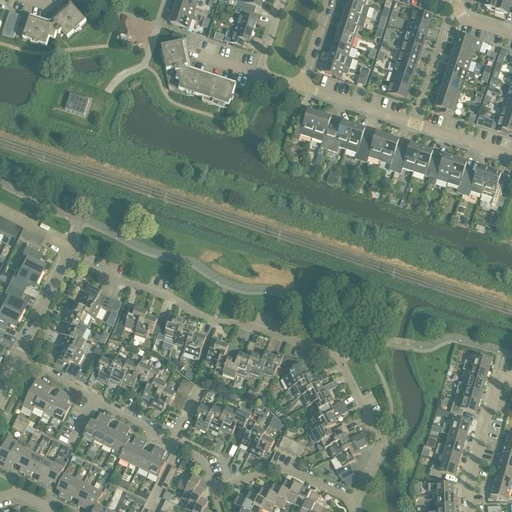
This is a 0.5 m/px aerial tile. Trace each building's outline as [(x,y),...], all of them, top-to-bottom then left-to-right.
[(195,9),(197,0),(178,0),(177,3),(195,9)] [(263,4),(264,0),(244,0),(243,3),(239,2),(237,8),(246,11),(254,14),(256,8),(260,9),(262,4),(263,4)] [(486,0),(484,7),(487,8),(487,9),(491,12),(495,13),(499,0),(486,0)] [(511,0),(499,0),(495,13),(499,14),(504,15),(504,14),(507,15),(510,5),(511,5),(511,0)] [(348,1),(345,12),(362,17),(366,19),(370,9),(365,7),(348,1)] [(192,19),(195,9),(177,3),(176,7),(175,7),(173,13),(192,19)] [(79,28),(86,22),(72,7),(53,23),(55,25),(53,27),(29,19),(23,39),(31,42),(32,40),(39,42),(38,44),(47,47),(49,39),(54,40),(57,34),(57,33),(61,37),(64,35),(68,39),(74,33),(73,31),(78,27),(79,28)] [(253,32),(255,26),(257,21),(244,17),(246,11),(237,8),(235,14),(239,15),(236,26),(253,32)] [(428,28),(429,24),(430,24),(433,18),(414,11),(410,22),(428,28)] [(345,12),(342,22),(358,28),(363,29),(366,19),(362,17),(345,12)] [(13,39),(14,38),(21,16),(9,13),(2,35),(13,39)] [(188,30),(192,19),(173,13),(170,19),(171,20),(170,24),(188,30)] [(342,22),(338,32),(355,38),(358,28),(342,22)] [(426,38),(428,32),(427,31),(428,28),(410,22),(407,32),(426,38)] [(251,38),(253,32),(236,26),(233,33),(228,31),(224,42),(243,48),(245,42),(249,44),(251,38)] [(338,32),(335,43),(352,48),(355,38),(338,32)] [(421,48),(422,45),(424,45),(426,38),(407,32),(403,42),(421,48)] [(477,41),(459,35),(458,39),(457,39),(455,46),(474,52),(479,54),(483,43),(477,41)] [(419,59),(421,53),(420,52),(421,48),(403,42),(400,53),(419,59)] [(187,67),(182,43),(161,47),(163,56),(166,55),(167,62),(165,63),(166,71),(165,71),(169,91),(178,94),(179,91),(203,99),(202,102),(228,110),(236,87),(185,71),(185,68),(187,67)] [(335,43),(331,53),(348,58),(349,57),(354,59),(357,51),(351,50),(352,48),(335,43)] [(470,62),(474,52),(455,46),(453,52),(454,53),(453,56),(470,62)] [(331,53),(328,63),(349,70),(353,61),(348,59),(348,58),(331,53)] [(414,69),(416,65),(417,65),(419,59),(400,53),(396,63),(414,69)] [(467,73),(470,62),(453,56),(451,60),(450,60),(448,66),(467,73)] [(324,66),(322,73),(325,74),(341,79),(343,74),(348,76),(349,70),(328,63),(327,67),(324,66)] [(412,79),(414,73),(413,72),(414,69),(396,63),(393,73),(412,79)] [(464,83),(467,73),(448,66),(446,73),(447,73),(446,77),(464,83)] [(368,76),(370,72),(370,71),(362,68),(360,74),(368,76)] [(408,89),(409,86),(410,86),(412,79),(393,73),(390,83),(408,89)] [(493,73),(491,80),(497,82),(499,75),(493,73)] [(365,87),(368,76),(360,74),(357,84),(365,87)] [(460,93),(464,83),(446,77),(445,80),(443,80),(441,87),(460,93)] [(405,100),(407,94),(406,93),(408,89),(390,83),(386,94),(405,100)] [(457,103),(460,93),(441,87),(439,94),(440,94),(439,98),(457,103)] [(84,116),(89,101),(70,95),(65,110),(84,116)] [(511,110),(511,98),(506,97),(503,107),(511,110)] [(452,118),(453,114),(457,103),(439,98),(438,101),(437,101),(434,108),(440,110),(439,114),(452,118)] [(511,121),(511,110),(503,107),(500,118),(511,121)] [(311,139),(320,115),(308,111),(305,121),(299,119),(292,140),(299,142),(301,136),(311,139)] [(473,125),(476,116),(470,114),(467,123),(473,125)] [(326,151),(333,130),(328,128),(331,119),(320,115),(311,139),(322,144),(320,149),(326,151)] [(511,121),(500,118),(498,123),(485,119),(484,121),(478,119),(476,126),(507,136),(508,132),(511,133),(511,121)] [(345,151),(353,126),(342,122),(339,132),(333,130),(326,151),(337,155),(339,148),(345,151)] [(361,162),(367,141),(362,139),(365,130),(353,126),(345,151),(356,154),(354,160),(361,162)] [(379,162),(387,137),(376,133),(373,143),(367,141),(361,162),(367,164),(368,159),(379,162)] [(394,173),(401,152),(396,150),(399,141),(387,137),(379,162),(390,166),(388,171),(394,173)] [(413,173),(421,148),(410,145),(407,154),(401,152),(394,173),(401,175),(403,169),(413,173)] [(430,179),(435,164),(430,162),(433,152),(421,148),(413,173),(430,179)] [(447,184),(455,160),(444,156),(441,165),(435,164),(430,179),(428,184),(435,186),(437,181),(447,184)] [(462,196),(469,175),(464,173),(467,163),(455,160),(447,184),(458,188),(456,194),(462,196)] [(481,196),(489,171),(478,167),(475,176),(469,175),(462,196),(469,198),(471,192),(481,196)] [(497,207),(504,186),(498,184),(501,175),(489,171),(481,196),(492,199),(490,205),(497,207)] [(457,214),(463,216),(466,209),(459,207),(457,214)] [(497,222),(500,213),(493,211),(491,219),(497,222)] [(0,231),(4,234),(10,223),(4,220),(0,228),(0,231)] [(9,236),(15,225),(10,223),(4,234),(9,236)] [(15,239),(20,228),(15,225),(9,236),(15,239)] [(22,243),(28,232),(23,229),(18,240),(22,243)] [(28,246),(33,234),(28,232),(22,243),(27,245),(28,246)] [(33,248),(39,237),(33,234),(28,246),(33,248)] [(39,251),(41,247),(44,240),(39,237),(33,248),(39,251)] [(8,253),(11,248),(5,245),(2,250),(8,253)] [(39,278),(45,267),(38,263),(41,256),(37,254),(39,251),(33,248),(28,246),(27,245),(22,256),(26,258),(21,269),(39,278)] [(33,290),(39,278),(21,269),(15,280),(12,279),(8,287),(23,294),(26,286),(33,290)] [(84,314),(88,316),(96,320),(101,309),(99,308),(94,305),(100,294),(101,292),(88,285),(83,294),(84,295),(79,307),(86,311),(84,314)] [(20,317),(26,305),(19,302),(23,294),(8,287),(4,295),(7,297),(2,308),(20,317)] [(99,308),(105,296),(100,294),(94,305),(99,308)] [(106,311),(110,299),(105,296),(99,308),(101,309),(106,311)] [(112,313),(116,301),(110,299),(106,311),(106,312),(112,313)] [(117,315),(122,303),(116,301),(112,313),(117,315)] [(68,311),(62,323),(66,324),(73,328),(75,324),(83,328),(84,324),(86,325),(90,317),(88,316),(84,314),(86,311),(79,307),(75,305),(72,312),(68,311)] [(0,330),(4,332),(8,325),(14,328),(20,317),(2,308),(0,311),(0,330)] [(116,328),(112,334),(113,334),(116,336),(121,338),(125,328),(136,332),(139,324),(143,325),(145,317),(146,317),(147,313),(135,309),(133,317),(129,316),(126,325),(120,323),(118,323),(118,322),(116,328)] [(136,332),(134,336),(146,340),(149,332),(158,336),(163,322),(157,320),(157,321),(146,317),(145,317),(143,325),(139,324),(136,332)] [(158,336),(157,340),(174,346),(175,341),(175,342),(178,333),(182,335),(185,327),(186,323),(174,319),(172,326),(168,325),(169,324),(163,322),(158,336)] [(73,328),(66,324),(60,335),(64,337),(72,340),(74,337),(81,341),(82,340),(87,330),(83,328),(75,324),(73,328)] [(175,341),(174,346),(185,349),(185,350),(188,341),(192,343),(194,335),(195,335),(196,331),(185,327),(182,335),(178,333),(175,342),(175,341)] [(107,340),(110,335),(104,332),(101,337),(107,340)] [(185,349),(183,354),(195,357),(193,361),(198,362),(202,351),(206,339),(195,335),(194,335),(192,343),(188,341),(185,350),(185,349)] [(64,337),(59,348),(63,350),(63,349),(71,353),(72,350),(80,353),(85,342),(82,340),(81,341),(74,337),(72,340),(64,337)] [(104,345),(107,340),(101,337),(99,343),(104,345)] [(210,350),(206,362),(217,366),(220,358),(224,359),(226,354),(228,347),(217,343),(218,339),(213,337),(208,349),(210,350)] [(235,367),(239,368),(236,377),(247,381),(249,376),(248,376),(251,368),(248,367),(252,355),(255,345),(250,343),(245,357),(239,355),(235,367)] [(63,349),(63,350),(57,360),(69,366),(71,362),(76,365),(78,366),(84,355),(80,353),(72,350),(71,353),(63,349)] [(98,357),(101,351),(96,349),(93,354),(98,357)] [(263,359),(260,367),(264,368),(261,376),(273,380),(277,368),(279,369),(283,356),(278,354),(276,359),(265,355),(263,359)] [(252,355),(248,367),(251,368),(248,376),(249,376),(260,380),(261,376),(264,368),(260,367),(263,359),(252,355)] [(283,356),(279,369),(284,371),(289,358),(283,356)] [(488,373),(491,362),(475,357),(473,363),(466,361),(464,366),(488,373)] [(217,366),(216,369),(224,372),(222,376),(235,380),(236,377),(239,368),(235,367),(231,365),(232,362),(224,359),(220,358),(217,366)] [(290,376),(283,379),(288,391),(292,389),(292,388),(300,384),(298,381),(306,377),(300,366),(298,367),(294,360),(289,358),(284,371),(288,372),(290,376)] [(95,370),(89,382),(94,384),(96,380),(107,386),(109,382),(113,374),(109,372),(113,365),(102,359),(96,371),(95,370)] [(176,369),(179,364),(175,360),(171,365),(176,369)] [(113,374),(109,382),(120,387),(122,383),(126,376),(122,374),(126,366),(115,361),(113,365),(109,372),(113,374)] [(70,376),(76,365),(71,362),(69,366),(65,374),(70,376)] [(126,376),(122,383),(133,389),(138,377),(139,377),(135,375),(139,368),(138,368),(128,362),(126,366),(122,374),(126,376)] [(139,368),(135,375),(139,377),(138,377),(142,379),(140,383),(148,387),(147,388),(148,386),(152,388),(156,381),(158,377),(160,372),(153,368),(152,370),(140,364),(138,368),(139,368)] [(180,372),(184,368),(179,364),(176,369),(180,372)] [(82,368),(78,366),(76,365),(70,376),(76,379),(82,368)] [(485,383),(488,373),(464,366),(463,371),(470,373),(469,378),(485,383)] [(300,384),(292,388),(292,389),(298,399),(302,397),(309,393),(307,389),(319,384),(328,379),(326,373),(312,380),(310,375),(306,377),(298,381),(300,384)] [(485,383),(469,378),(461,376),(458,387),(482,393),(485,383)] [(32,412),(46,385),(36,380),(22,407),(32,412)] [(146,392),(142,398),(153,403),(157,396),(161,398),(164,390),(165,390),(167,386),(156,381),(152,388),(148,386),(147,388),(146,392)] [(183,381),(180,386),(192,392),(194,386),(183,381)] [(309,393),(302,397),(307,408),(319,402),(317,398),(328,393),(338,387),(335,382),(322,389),(319,384),(307,389),(309,393)] [(44,414),(51,398),(47,396),(52,387),(46,385),(32,412),(33,412),(34,409),(44,414)] [(180,386),(177,391),(189,397),(192,392),(180,386)] [(479,404),(482,393),(458,387),(455,397),(479,404)] [(139,396),(138,399),(141,401),(141,400),(142,398),(146,392),(142,390),(139,396)] [(153,403),(151,407),(162,413),(166,405),(169,407),(172,402),(175,396),(175,395),(165,390),(164,390),(161,398),(157,396),(153,403)] [(253,398),(256,393),(250,390),(247,395),(253,398)] [(53,418),(65,394),(60,391),(55,400),(51,398),(44,414),(53,418)] [(175,395),(175,396),(186,402),(189,397),(177,391),(175,395)] [(320,405),(317,407),(321,415),(323,419),(345,407),(342,402),(331,408),(330,406),(334,404),(328,393),(317,398),(319,402),(320,405)] [(63,423),(71,408),(66,406),(71,397),(65,394),(53,418),(63,423)] [(175,396),(172,402),(184,408),(186,402),(175,396)] [(476,414),(479,404),(455,397),(450,414),(462,417),(464,411),(476,414)] [(172,402),(169,407),(181,413),(181,412),(184,408),(172,402)] [(259,405),(255,413),(260,416),(261,414),(264,408),(259,405)] [(274,406),(270,410),(276,415),(280,412),(274,406)] [(206,433),(208,430),(208,429),(212,422),(208,420),(212,412),(201,407),(195,419),(198,420),(195,428),(206,433)] [(321,415),(309,421),(315,432),(323,428),(325,431),(328,430),(336,426),(333,420),(348,413),(345,407),(323,419),(321,415)] [(219,435),(221,431),(220,431),(224,423),(221,421),(225,414),(224,413),(214,408),(212,412),(208,420),(212,422),(208,429),(208,430),(219,435)] [(231,436),(237,425),(233,423),(237,415),(226,410),(224,413),(225,414),(221,421),(224,423),(220,431),(221,431),(231,436)] [(255,428),(256,425),(249,421),(250,417),(239,412),(237,415),(233,423),(237,425),(240,427),(239,430),(247,434),(250,436),(254,428),(255,428)] [(443,412),(442,418),(451,420),(453,415),(443,412)] [(93,442),(105,417),(100,414),(95,423),(91,421),(83,437),(93,442)] [(27,428),(28,426),(30,422),(18,416),(15,423),(27,428)] [(103,446),(110,431),(106,429),(111,420),(105,417),(93,442),(103,446)] [(467,436),(470,425),(454,421),(452,426),(444,424),(443,429),(467,436)] [(23,435),(27,428),(15,423),(12,429),(23,435)] [(112,451),(124,426),(119,424),(114,433),(110,431),(103,446),(112,451)] [(127,445),(130,440),(125,438),(130,429),(124,426),(112,451),(121,456),(122,456),(127,445)] [(265,433),(255,428),(254,428),(250,436),(247,434),(244,439),(241,445),(252,451),(256,443),(259,445),(263,437),(265,433)] [(315,432),(312,433),(318,445),(321,443),(325,451),(336,445),(334,441),(339,438),(339,439),(345,435),(347,434),(346,431),(337,435),(335,431),(330,433),(328,430),(325,431),(323,428),(315,432)] [(464,446),(467,436),(443,429),(441,434),(449,436),(448,442),(464,446)] [(336,445),(325,451),(328,449),(334,460),(337,458),(337,457),(345,453),(343,450),(355,444),(364,439),(361,434),(348,440),(345,435),(339,439),(339,438),(334,441),(336,445)] [(268,454),(274,442),(263,437),(259,445),(256,443),(252,451),(250,454),(261,460),(265,453),(268,454)] [(283,451),(289,440),(284,437),(278,449),(283,451)] [(16,446),(18,443),(7,438),(0,452),(0,468),(4,470),(16,446)] [(129,465),(141,440),(136,438),(131,447),(127,445),(122,456),(121,456),(119,460),(129,465)] [(343,468),(336,471),(339,478),(341,477),(344,482),(353,477),(350,472),(352,471),(349,465),(355,462),(353,459),(360,455),(358,451),(368,446),(367,445),(364,439),(355,444),(343,450),(345,453),(337,457),(337,458),(343,468)] [(429,439),(427,446),(434,448),(436,441),(429,439)] [(139,470),(146,454),(142,452),(147,443),(141,440),(129,465),(139,470)] [(288,454),(294,442),(289,440),(283,451),(288,454)] [(25,451),(28,446),(18,441),(18,443),(16,446),(4,470),(9,473),(13,464),(17,466),(25,451)] [(294,456),(299,445),(294,442),(288,454),(294,456)] [(461,457),(464,446),(448,442),(446,447),(438,445),(437,450),(461,457)] [(299,459),(305,447),(299,445),(294,456),(299,459)] [(511,459),(511,448),(504,446),(501,456),(511,459)] [(148,474),(160,450),(155,447),(150,456),(146,454),(139,470),(148,474)] [(158,479),(166,464),(161,461),(166,453),(160,450),(148,474),(158,479)] [(458,467),(461,457),(437,450),(435,455),(443,457),(442,462),(458,467)] [(25,475),(35,455),(25,451),(17,466),(21,468),(19,472),(25,475)] [(37,476),(44,460),(35,455),(25,475),(30,478),(33,474),(37,476)] [(511,469),(511,459),(501,456),(498,466),(511,469)] [(73,457),(71,461),(74,463),(81,466),(83,462),(76,459),(73,457)] [(310,471),(313,465),(301,459),(298,465),(310,471)] [(44,485),(54,465),(44,460),(37,476),(41,478),(38,482),(44,485)] [(188,472),(191,465),(183,461),(179,467),(188,472)] [(455,478),(458,467),(442,462),(440,468),(432,466),(429,477),(441,480),(442,474),(455,478)] [(56,485),(64,470),(54,465),(44,485),(50,487),(52,483),(56,485)] [(511,480),(511,469),(498,466),(495,475),(511,480)] [(172,480),(177,470),(172,467),(166,478),(172,480)] [(64,500),(74,480),(64,475),(57,491),(61,493),(59,497),(64,500)] [(510,490),(511,484),(511,480),(495,475),(493,485),(510,490)] [(182,481),(178,489),(185,493),(185,492),(193,496),(197,488),(201,481),(193,477),(189,485),(182,481)] [(166,491),(172,480),(166,478),(161,488),(166,491)] [(76,500),(84,485),(74,480),(64,500),(70,503),(72,498),(76,500)] [(294,506),(303,489),(286,481),(282,489),(282,490),(290,494),(286,502),(287,502),(294,506)] [(83,509),(93,490),(84,485),(76,500),(80,502),(78,506),(83,509)] [(283,510),(287,502),(286,502),(290,494),(282,490),(282,489),(274,485),(270,493),(270,494),(278,498),(274,506),(283,510)] [(428,497),(453,496),(453,485),(436,485),(428,486),(428,492),(428,497)] [(507,500),(510,490),(493,485),(490,495),(507,500)] [(185,493),(182,500),(189,504),(189,503),(197,507),(200,499),(201,499),(204,492),(197,488),(193,496),(185,492),(185,493)] [(266,511),(271,511),(274,506),(278,498),(270,494),(270,493),(262,489),(258,497),(258,498),(266,502),(262,510),(266,511)] [(315,506),(319,498),(303,489),(294,506),(302,510),(303,510),(307,502),(315,506)] [(97,506),(103,494),(93,490),(83,509),(89,511),(91,508),(95,510),(97,506)] [(261,511),(262,510),(266,502),(258,498),(258,497),(250,493),(246,501),(246,502),(254,506),(251,511),(261,511)] [(126,494),(124,498),(134,503),(134,502),(136,499),(129,495),(126,494)] [(453,507),(453,496),(428,497),(429,501),(437,501),(437,507),(453,507)] [(251,511),(254,506),(246,502),(246,501),(238,497),(234,506),(242,510),(240,511),(251,511)] [(189,504),(185,511),(187,511),(203,511),(204,510),(208,503),(201,499),(200,499),(197,507),(189,503),(189,504)] [(174,511),(176,506),(166,501),(163,506),(174,511)] [(315,506),(307,502),(303,510),(302,510),(301,511),(322,511),(323,510),(315,506)]
